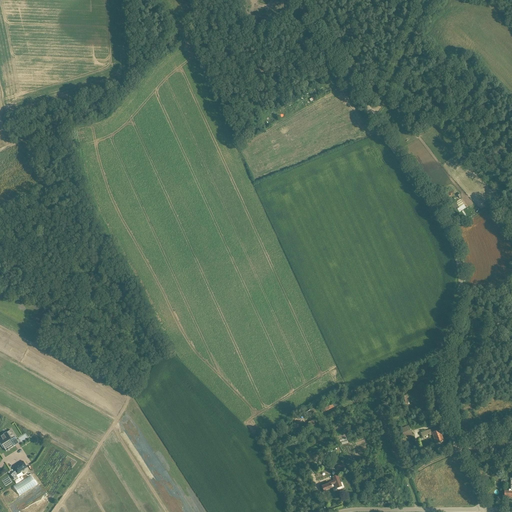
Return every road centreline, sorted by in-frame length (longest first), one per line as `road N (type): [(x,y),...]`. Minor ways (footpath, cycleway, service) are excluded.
road 1 (unclassified): [(486,508),(452,436),(441,390),(461,305),(461,266),(298,0)]
road 2 (track): [(218,0),(170,31),(100,99),(0,150)]
road 3 (unclassified): [(339,511),(486,508)]
road 4 (track): [(426,0),(375,117)]
